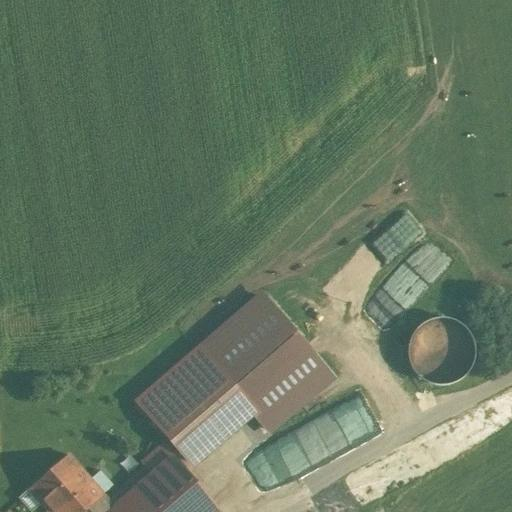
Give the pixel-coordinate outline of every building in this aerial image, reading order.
[(431,240),(396,270),(412,289),(448,259),(431,240)] [(192,355),(137,403),(190,464),(251,412),(268,431),(329,377),(259,297),(192,355)] [(409,364),(416,375),(425,382),(436,385),(448,385),(459,380),(467,372),(473,361),(474,349),(470,338),(464,329),(456,323),(446,319),(435,319),(425,323),(415,330),(409,341),(407,352),(409,364)] [(153,475),(110,511),(217,511),(218,511),(163,449),(144,465),(153,475)] [(110,511),(114,509),(68,456),(29,490),(48,511),(110,511)] [(305,511),(358,511),(352,497),(320,509),(319,507),(305,511)]
